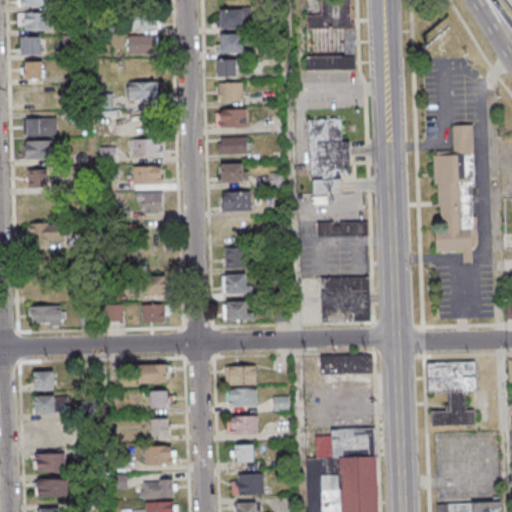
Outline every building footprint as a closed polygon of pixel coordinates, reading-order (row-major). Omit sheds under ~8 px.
[(354,0),(321,0),(321,13),(308,13),(308,69),(355,69),(354,0)] [(220,10),(220,29),(243,29),(243,10),(220,10)] [(128,29),(160,29),(160,11),(128,11),(128,29)] [(18,30),(51,30),(51,12),(18,12),(18,30)] [(219,35),(219,54),(243,54),(243,35),(219,35)] [(40,36),(21,36),(21,54),(40,54),(40,36)] [(127,36),(127,55),(156,55),(156,36),(127,36)] [(237,59),(216,59),(216,76),(237,76),(237,59)] [(24,78),(44,78),(44,61),(24,61),(24,78)] [(243,81),(218,81),(218,99),(243,99),(243,81)] [(159,100),(159,82),(128,82),(128,100),(159,100)] [(216,108),(216,127),(246,127),(246,108),(216,108)] [(56,135),(56,117),(25,117),(25,135),(56,135)] [(310,179),(312,179),(312,195),(341,194),(341,176),(350,175),(349,140),(342,140),(341,118),(308,119),(310,179)] [(473,126),(453,126),(453,153),(435,153),(437,252),(462,252),(462,262),(475,262),(473,126)] [(217,136),(217,153),(249,153),(249,136),(217,136)] [(131,156),(163,156),(163,139),(131,139),(131,156)] [(52,158),(52,140),(25,140),(25,158),(52,158)] [(246,181),(246,163),(221,163),(221,181),(246,181)] [(132,166),(132,185),(163,185),(163,166),(132,166)] [(46,187),(46,169),(27,169),(27,187),(46,187)] [(251,210),(251,191),(222,191),(222,210),(251,210)] [(138,213),(163,213),(163,193),(138,193),(138,213)] [(367,236),(367,222),(317,222),(317,236),(367,236)] [(62,223),(29,223),(29,239),(62,239),(62,223)] [(141,224),(141,238),(163,238),(163,224),(141,224)] [(141,266),(168,266),(168,248),(141,248),(141,266)] [(225,248),(225,268),(246,268),(246,248),(225,248)] [(248,293),(248,274),(225,274),(225,293),(248,293)] [(165,276),(141,276),(141,293),(165,293),(165,276)] [(370,321),(370,277),(321,277),(321,321),(370,321)] [(247,319),(247,301),(223,301),(223,319),(247,319)] [(142,322),(166,322),(166,304),(142,304),(142,322)] [(122,305),(107,305),(107,320),(122,320),(122,305)] [(29,325),(64,325),(64,306),(29,306),(29,325)] [(372,355),(321,355),(321,374),(372,374),(372,355)] [(432,426),(475,425),(474,409),(466,409),(466,390),(476,390),(475,362),(427,363),(428,392),(450,391),(451,410),(431,411),(432,426)] [(167,382),(167,364),(139,364),(139,382),(167,382)] [(256,366),(226,366),(226,384),(256,384),(256,366)] [(34,370),(34,389),(54,389),(54,370),(34,370)] [(257,387),(227,387),(227,405),(257,405),(257,387)] [(150,407),(168,407),(168,389),(150,389),(150,407)] [(56,412),(56,394),(34,394),(34,412),(56,412)] [(57,403),(66,404),(67,397),(59,395),(57,403)] [(289,396),(272,396),(272,411),(289,411),(289,396)] [(258,433),(258,415),(227,415),(227,433),(258,433)] [(169,435),(169,417),(151,417),(151,435),(169,435)] [(37,419),(37,436),(65,436),(65,419),(37,419)] [(379,511),(378,430),(310,431),(311,511),(379,511)] [(230,444),(230,461),(254,461),(254,444),(230,444)] [(144,445),(144,463),(174,463),(174,445),(144,445)] [(65,470),(65,453),(34,453),(34,470),(65,470)] [(232,494),(263,494),(263,474),(232,474),(232,494)] [(37,496),(66,496),(66,479),(37,479),(37,496)] [(173,497),(173,479),(142,480),(142,498),(173,497)] [(501,511),(501,501),(434,503),(434,511),(501,511)] [(145,511),(176,511),(177,502),(145,502),(145,511)] [(236,511),(256,511),(257,502),(237,502),(236,511)]
